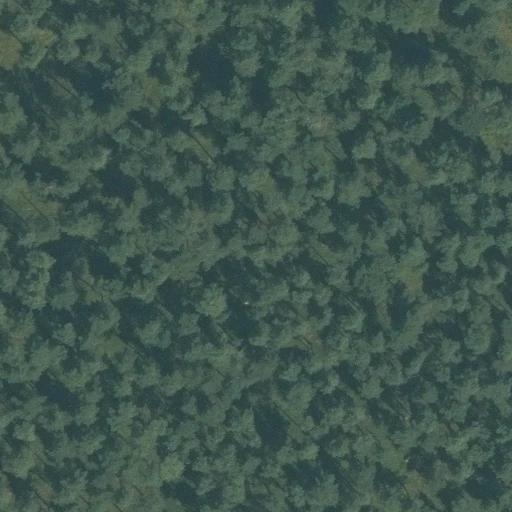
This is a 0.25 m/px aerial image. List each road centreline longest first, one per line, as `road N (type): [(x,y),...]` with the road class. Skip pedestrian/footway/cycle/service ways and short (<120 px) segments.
road 1 (track): [(180,0),(16,511)]
road 2 (track): [(329,0),(511,72)]
